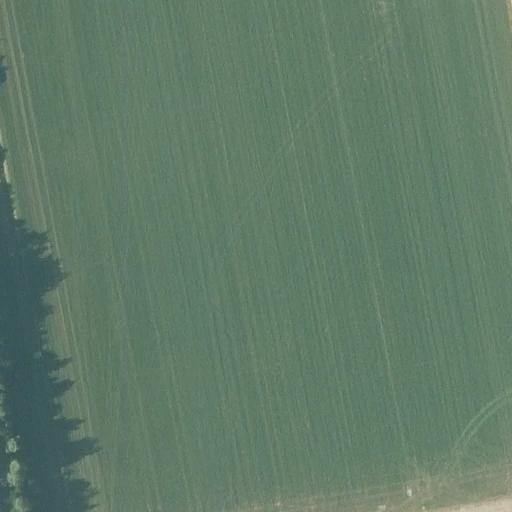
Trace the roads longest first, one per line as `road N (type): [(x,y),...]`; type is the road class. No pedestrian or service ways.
road 1 (residential): [(195,160),(481,104),(461,0)]
road 2 (residential): [(260,511),(195,160)]
road 3 (residential): [(0,197),(195,160)]
road 4 (residential): [(153,59),(316,28)]
road 5 (residential): [(0,87),(153,59)]
